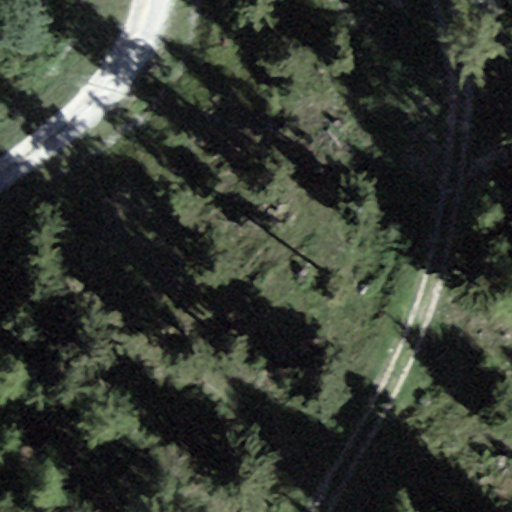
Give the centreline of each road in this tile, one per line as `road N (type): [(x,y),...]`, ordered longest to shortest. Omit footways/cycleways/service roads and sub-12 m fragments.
road 1 (track): [(332,511),(426,302),(446,75),(428,0)]
road 2 (track): [(159,0),(153,60),(0,189)]
